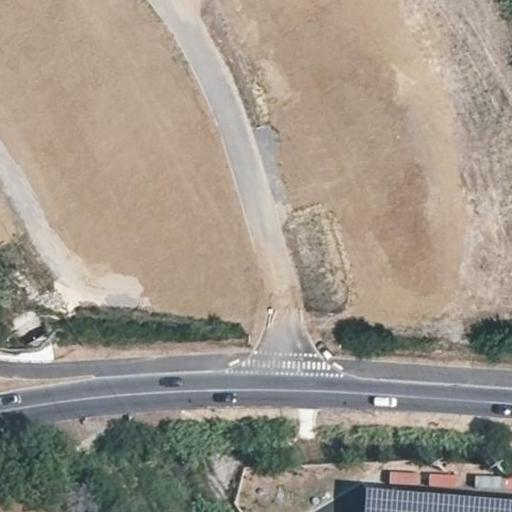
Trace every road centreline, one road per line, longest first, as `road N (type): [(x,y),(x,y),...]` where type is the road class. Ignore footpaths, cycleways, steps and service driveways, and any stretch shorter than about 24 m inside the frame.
road 1 (unclassified): [(303,388),(231,124),(203,57),(166,0)]
road 2 (primary): [(303,388),(137,385),(0,404)]
road 3 (primary): [(511,400),(303,388)]
